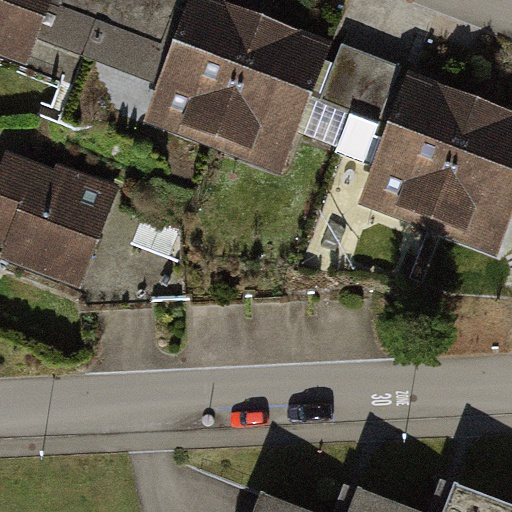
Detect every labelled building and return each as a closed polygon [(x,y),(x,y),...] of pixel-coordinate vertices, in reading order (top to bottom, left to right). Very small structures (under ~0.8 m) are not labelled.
[(0,0),(0,57),(34,71),(63,0),(0,0)] [(195,3),(153,125),(300,175),(342,53),(195,3)] [(511,115),(407,79),(364,202),(511,254),(511,252),(511,115)] [(18,159),(0,210),(0,255),(84,285),(116,194),(18,159)] [(268,511),(259,508),(257,511),(501,511),(458,495),(451,511),(397,511),(356,495),(348,511),(268,511)]
